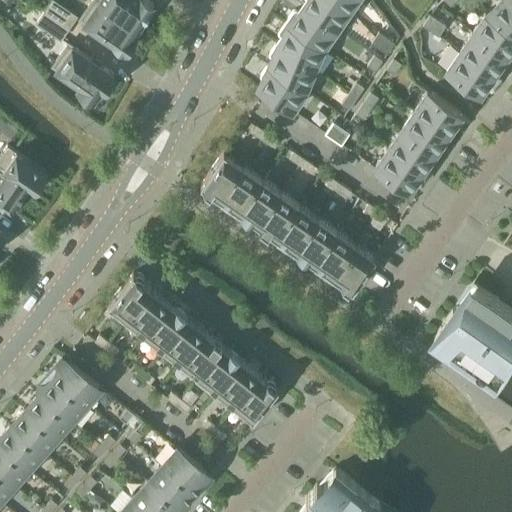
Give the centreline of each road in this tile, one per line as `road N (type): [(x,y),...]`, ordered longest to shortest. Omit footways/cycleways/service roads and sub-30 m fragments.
road 1 (tertiary): [(0,362),(105,229),(241,0)]
road 2 (residential): [(378,325),(511,136)]
road 3 (residential): [(234,511),(315,410)]
